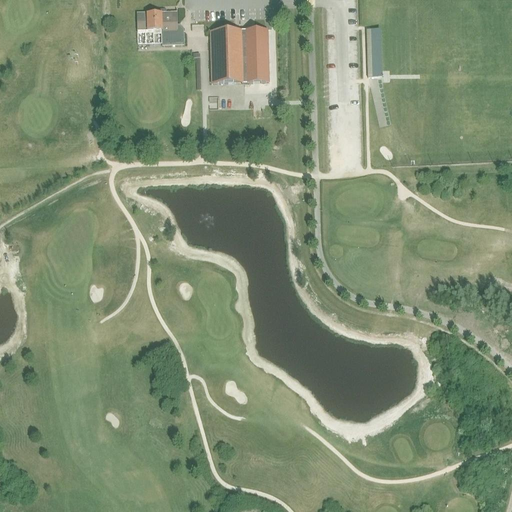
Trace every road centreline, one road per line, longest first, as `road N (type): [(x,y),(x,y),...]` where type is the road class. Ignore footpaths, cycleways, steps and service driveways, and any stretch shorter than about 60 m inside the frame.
road 1 (track): [(0,227),(89,175),(200,163),(307,177),(384,172),(442,217),(499,229)]
road 2 (track): [(135,232),(213,472),(225,486),(270,497),(289,511)]
road 3 (track): [(100,323),(133,287),(137,241),(112,192),(116,168),(100,157),(93,121)]
road 4 (track): [(308,431),(377,482),(431,476),(511,446)]
